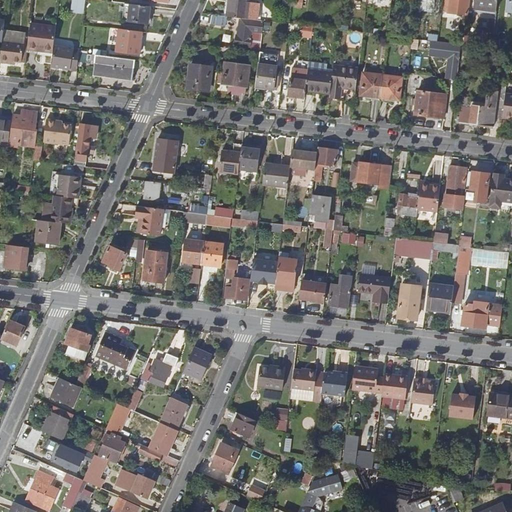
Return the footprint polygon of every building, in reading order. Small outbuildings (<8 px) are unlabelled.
[(84,0),(74,0),(73,13),(83,14),(84,0)] [(228,0),(227,16),(240,17),(247,18),(250,19),(256,19),(257,6),(248,4),(248,0),(228,0)] [(420,0),(420,10),(436,10),(436,0),(420,0)] [(468,0),(449,0),(448,13),(467,15),(468,0)] [(496,11),(497,0),(476,0),(475,9),(496,11)] [(150,6),(130,4),(129,21),(148,23),(150,6)] [(225,26),(227,16),(212,14),(210,24),(225,26)] [(247,18),(240,17),(238,36),(236,36),(236,45),(250,47),(252,31),(263,33),(264,20),(256,19),(250,19),(247,18)] [(30,24),(28,45),(27,49),(53,52),(56,27),(30,24)] [(313,27),(303,25),(302,35),(312,37),(313,27)] [(142,31),(119,29),(116,51),(139,54),(142,31)] [(28,45),(2,41),(0,53),(0,62),(7,64),(7,61),(25,63),(27,49),(28,45)] [(461,45),(438,42),(433,41),(431,59),(459,63),(461,45)] [(63,68),(70,69),(74,49),(55,46),(52,67),(63,68)] [(80,50),(74,49),(70,69),(77,70),(80,50)] [(135,59),(99,55),(97,73),(133,77),(135,59)] [(223,84),(238,86),(237,93),(246,94),(247,86),(249,66),(225,63),(223,84)] [(276,66),(258,64),(255,87),(274,90),(276,66)] [(212,67),(190,65),(187,88),(209,91),(212,67)] [(356,86),(358,67),(334,65),(333,72),(330,93),(330,96),(340,97),(342,87),(356,88),(356,86)] [(305,97),(306,90),(308,70),(292,68),(291,79),(288,96),(305,97)] [(333,72),(308,69),(308,70),(306,90),(330,93),(333,72)] [(383,75),(363,73),(360,95),(380,98),(383,75)] [(402,78),(383,75),(380,98),(399,100),(402,78)] [(497,80),(496,89),(498,89),(494,126),(501,127),(503,115),(505,93),(507,81),(497,80)] [(354,99),(356,88),(342,87),(340,97),(354,99)] [(496,89),(487,88),(485,104),(472,103),(462,102),(460,117),(457,117),(457,122),(494,127),(494,126),(498,89),(496,89)] [(446,95),(418,91),(415,114),(443,118),(446,95)] [(511,93),(505,93),(503,115),(511,115),(511,93)] [(462,102),(472,103),(472,96),(463,95),(462,102)] [(21,116),(13,115),(9,146),(17,147),(17,144),(35,146),(37,129),(35,129),(37,112),(21,111),(21,116)] [(55,120),(47,119),(44,141),(69,144),(72,125),(55,122),(55,120)] [(0,120),(0,139),(8,141),(10,122),(0,120)] [(97,126),(79,123),(76,148),(79,149),(78,160),(75,160),(75,165),(85,166),(87,151),(93,152),(94,147),(88,146),(89,137),(95,138),(97,126)] [(155,160),(176,162),(178,141),(158,139),(155,160)] [(239,173),(239,169),(242,146),(242,145),(233,144),(232,152),(222,151),(219,171),(239,173)] [(242,146),(239,169),(258,171),(260,148),(242,146)] [(318,148),(318,153),(316,163),(336,165),(338,150),(318,148)] [(293,150),(291,167),(316,170),(316,163),(318,153),(293,150)] [(393,163),(360,159),(357,178),(390,182),(393,163)] [(176,162),(155,160),(154,171),(165,172),(164,177),(174,178),(176,162)] [(291,167),(266,164),(263,185),(288,188),(291,167)] [(449,166),(447,191),(445,206),(464,208),(465,200),(465,197),(460,196),(461,188),(465,188),(467,167),(449,166)] [(489,174),(472,172),(470,189),(466,188),(465,197),(465,200),(486,202),(489,174)] [(74,198),(79,199),(81,178),(60,175),(58,196),(74,198)] [(504,176),(493,175),(490,207),(501,208),(502,201),(511,202),(511,180),(504,179),(504,176)] [(160,182),(147,181),(145,199),(158,200),(160,182)] [(438,211),(441,186),(418,183),(416,195),(418,195),(418,200),(417,208),(438,211)] [(416,216),(417,208),(418,200),(407,199),(408,196),(400,195),(398,214),(414,216),(416,216)] [(74,198),(58,196),(56,196),(54,222),(60,223),(71,224),(74,198)] [(331,198),(312,196),(310,214),(316,214),(316,220),(328,222),(331,198)] [(163,209),(137,206),(136,217),(144,218),(142,233),(160,235),(163,209)] [(215,215),(220,216),(222,216),(233,218),(234,209),(215,206),(215,215)] [(259,221),(260,212),(241,209),(240,219),(259,221)] [(183,222),(183,221),(185,212),(176,210),(175,221),(183,222)] [(207,224),(208,214),(185,212),(183,221),(207,224)] [(208,214),(207,224),(219,225),(220,216),(215,215),(208,214)] [(60,223),(54,222),(39,220),(36,242),(58,245),(60,223)] [(436,223),(435,233),(443,234),(444,224),(436,223)] [(327,240),(333,241),(335,224),(328,224),(327,240)] [(393,225),(386,225),(385,236),(392,237),(393,225)] [(343,241),(357,242),(357,233),(344,232),(343,241)] [(459,246),(470,247),(472,238),(443,234),(435,233),(434,242),(459,246)] [(411,240),(396,238),(394,252),(432,257),(434,242),(414,240),(411,240)] [(202,263),(205,241),(186,239),(184,262),(202,263)] [(205,241),(202,263),(220,265),(222,243),(205,241)] [(127,250),(111,243),(105,257),(121,264),(127,250)] [(28,247),(7,245),(5,267),(25,269),(28,247)] [(454,287),(452,301),(460,302),(462,284),(463,283),(464,268),(462,267),(463,255),(473,256),(474,247),(470,247),(459,246),(454,287)] [(167,253),(146,251),(143,280),(164,282),(167,253)] [(279,262),(277,283),(276,289),(295,291),(298,260),(279,258),(279,262)] [(228,259),(226,275),(233,276),(234,270),(235,270),(236,260),(228,259)] [(277,283),(279,262),(254,259),(251,280),(260,281),(260,280),(267,281),(267,282),(277,283)] [(202,282),(202,267),(192,267),(191,282),(202,282)] [(390,286),(391,278),(360,274),(358,291),(374,293),(373,301),(388,303),(390,286)] [(331,284),(329,305),(349,307),(352,276),(341,275),(339,285),(331,284)] [(249,290),(250,280),(234,278),(233,288),(227,287),(226,297),(246,299),(247,290),(249,290)] [(302,281),(300,299),(325,301),(327,284),(302,281)] [(421,321),(425,287),(404,284),(400,319),(421,321)] [(452,301),(454,287),(429,284),(426,309),(451,312),(452,301)] [(474,304),(464,303),(462,324),(486,327),(486,324),(501,325),(503,305),(489,303),(489,302),(474,301),(474,304)] [(10,320),(2,338),(17,345),(25,327),(10,320)] [(66,354),(83,360),(91,335),(71,328),(66,343),(66,344),(69,345),(66,354)] [(96,356),(127,369),(135,350),(120,344),(122,339),(106,332),(96,356)] [(194,348),(184,372),(201,380),(212,355),(194,348)] [(154,373),(151,381),(164,386),(170,370),(173,371),(179,358),(167,353),(163,362),(156,359),(151,371),(154,373)] [(85,364),(76,385),(81,387),(82,388),(87,377),(86,377),(91,367),(85,364)] [(257,367),(255,385),(281,389),(283,367),(272,366),(272,369),(257,367)] [(379,369),(356,366),(353,389),(376,392),(379,369)] [(322,394),(325,373),(294,369),(291,388),(315,391),(314,401),(321,401),(322,397),(322,394)] [(338,374),(325,373),(322,394),(345,397),(348,373),(338,372),(338,374)] [(409,377),(386,374),(383,396),(406,399),(409,377)] [(81,387),(76,385),(60,378),(51,397),(73,406),(81,387)] [(436,384),(415,381),(412,402),(433,405),(436,384)] [(315,391),(291,388),(290,398),(314,401),(315,391)] [(136,389),(128,408),(130,408),(134,410),(142,391),(136,389)] [(476,395),(452,392),(449,415),(473,418),(476,395)] [(511,394),(491,392),(488,415),(511,417),(511,394)] [(190,400),(175,393),(172,398),(187,405),(190,400)] [(161,423),(177,429),(187,405),(172,398),(165,414),(161,423)] [(117,403),(107,429),(119,434),(130,408),(117,403)] [(278,428),(288,429),(289,408),(279,407),(278,428)] [(51,412),(43,431),(61,439),(70,420),(51,412)] [(238,414),(231,430),(249,438),(256,421),(238,414)] [(85,449),(96,426),(88,423),(78,445),(85,449)] [(177,429),(161,423),(150,448),(163,454),(167,456),(178,430),(177,429)] [(103,458),(117,464),(126,445),(120,442),(121,438),(112,434),(111,436),(108,435),(105,442),(107,443),(101,457),(103,458)] [(212,467),(229,474),(232,467),(230,466),(237,450),(221,443),(214,459),(215,460),(212,467)] [(83,458),(92,462),(95,454),(77,446),(74,451),(58,444),(51,459),(77,470),(83,458)] [(163,454),(142,445),(139,452),(146,455),(145,456),(159,462),(163,454)] [(346,449),(344,461),(353,463),(354,466),(373,469),(375,454),(346,449)] [(101,457),(95,454),(92,462),(84,481),(88,482),(92,485),(100,488),(103,481),(95,478),(103,458),(101,457)] [(356,474),(352,463),(346,466),(351,476),(356,474)] [(139,474),(139,476),(123,470),(116,485),(145,497),(149,486),(153,488),(155,480),(149,478),(139,474)] [(152,471),(149,478),(155,480),(169,486),(171,480),(152,471)] [(26,501),(49,510),(61,482),(39,472),(26,501)] [(308,472),(303,483),(310,486),(315,475),(308,472)] [(322,511),(315,509),(321,496),(345,487),(340,473),(314,482),(301,511),(288,511),(279,508),(277,511),(322,511)] [(72,484),(81,488),(84,481),(69,474),(66,482),(72,484)] [(73,507),(84,511),(87,511),(93,499),(82,494),(88,482),(84,481),(81,488),(75,502),(73,506),(73,507)] [(500,482),(500,490),(511,490),(510,482),(500,482)] [(75,502),(81,488),(72,484),(66,498),(75,502)] [(250,496),(263,502),(266,494),(254,488),(250,496)] [(119,498),(112,511),(136,511),(138,507),(119,498)] [(36,511),(14,502),(9,511),(36,511)] [(241,511),(243,509),(229,503),(225,511),(241,511)]
